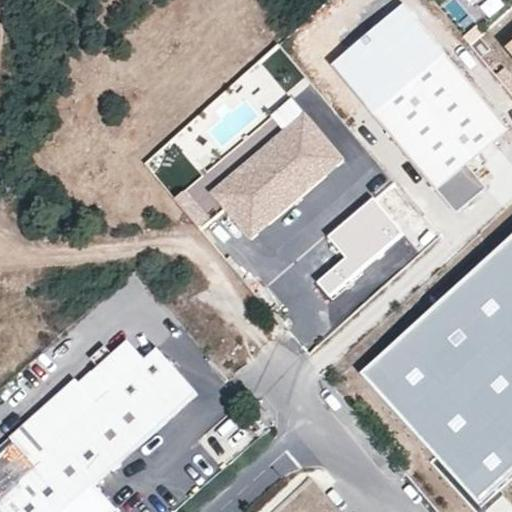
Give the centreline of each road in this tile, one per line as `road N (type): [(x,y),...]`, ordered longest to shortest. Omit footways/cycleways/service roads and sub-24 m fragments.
road 1 (unknown): [(261,361),(111,505)]
road 2 (residential): [(219,511),(316,424)]
